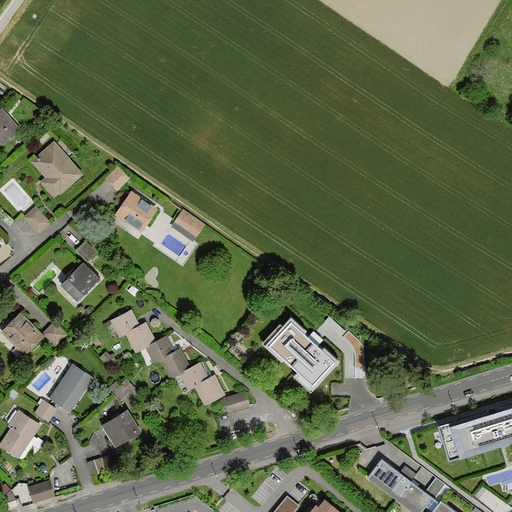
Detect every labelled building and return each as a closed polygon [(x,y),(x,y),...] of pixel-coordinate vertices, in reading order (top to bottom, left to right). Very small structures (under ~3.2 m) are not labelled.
[(0,139),(3,143),(19,128),(2,109),(0,111),(0,110),(0,139)] [(47,177),(42,181),(55,195),(61,190),(62,192),(82,174),(55,142),(33,161),(47,177)] [(119,167),(107,178),(118,189),(130,178),(119,167)] [(157,208),(132,191),(117,213),(142,230),(157,208)] [(50,223),(36,208),(25,217),(39,232),(50,223)] [(205,224),(184,210),(176,220),(197,235),(205,224)] [(82,246),(78,250),(87,260),(96,251),(87,242),(82,246)] [(85,263),(63,285),(78,299),(99,277),(85,263)] [(305,303),(297,296),(289,306),(297,313),(305,303)] [(132,311),(113,321),(121,335),(127,332),(137,350),(147,345),(155,362),(161,358),(171,377),(181,372),(190,388),(196,385),(206,403),(225,393),(216,376),(210,379),(201,364),(192,369),(181,349),(175,353),(166,337),(157,343),(146,324),(140,327),(132,311)] [(43,335),(21,314),(3,332),(25,353),(43,335)] [(66,334),(55,323),(50,329),(45,334),(56,344),(66,334)] [(107,352),(101,357),(108,365),(116,361),(112,355),(110,356),(107,352)] [(353,382),(332,362),(329,365),(324,360),(308,377),(313,382),(311,385),(331,405),(353,382)] [(56,398),(72,409),(93,378),(74,364),(63,380),(66,382),(56,398)] [(127,380),(114,393),(120,400),(134,387),(127,380)] [(246,393),(227,399),(230,411),(250,405),(246,393)] [(56,409),(44,401),(37,412),(49,420),(56,409)] [(511,404),(438,426),(438,427),(448,460),(466,455),(482,450),(500,445),(511,442),(511,441),(511,404)] [(1,445),(19,457),(40,425),(19,411),(10,426),(12,428),(1,445)] [(128,412),(105,426),(118,446),(140,432),(128,412)] [(381,456),(367,474),(416,511),(481,511),(475,507),(471,511),(459,511),(441,497),(439,500),(381,456)] [(102,457),(95,460),(100,473),(106,471),(102,457)] [(95,460),(88,462),(93,476),(100,473),(95,460)] [(50,482),(30,488),(34,501),(54,495),(52,488),(50,482)] [(0,498),(10,489),(5,484),(0,488),(0,498)] [(511,502),(482,486),(474,500),(495,511),(510,511),(511,509),(511,502)] [(292,511),(298,506),(286,496),(274,511),(292,511)] [(343,511),(324,496),(318,504),(314,501),(305,511),(343,511)]
